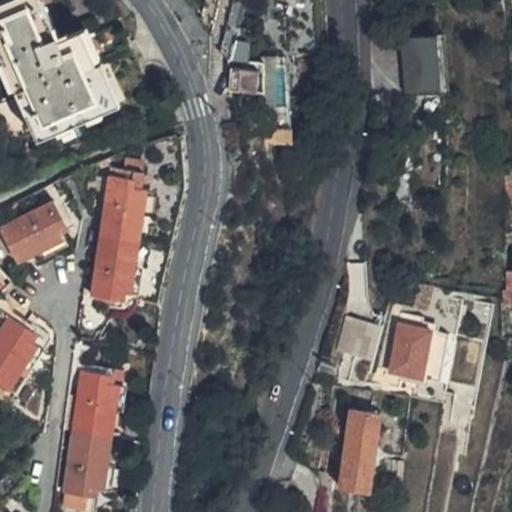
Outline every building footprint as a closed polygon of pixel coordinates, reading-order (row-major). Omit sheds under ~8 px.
[(44,138),(153,89),(121,19),(86,34),(84,29),(60,39),(46,9),(43,10),(37,0),(10,0),(0,5),(0,41),(3,48),(0,49),(0,58),(19,99),(23,97),(44,138)] [(441,86),(439,63),(437,30),(417,32),(403,34),(406,89),(441,86)] [(244,74),(244,93),(272,91),(270,72),(244,74)] [(411,197),(412,153),(400,152),(397,197),(411,197)] [(120,177),(110,238),(145,243),(154,191),(139,188),(140,180),(120,177)] [(65,239),(60,227),(68,222),(58,201),(4,228),(20,261),(65,239)] [(145,243),(110,238),(100,296),(121,301),(123,290),(138,292),(145,243)] [(337,383),(373,388),(383,317),(347,312),(337,383)] [(410,313),(409,325),(422,327),(423,315),(410,313)] [(40,345),(27,336),(32,328),(13,316),(6,326),(0,335),(0,379),(12,387),(40,345)] [(422,327),(409,325),(398,324),(393,373),(424,375),(429,327),(422,327)] [(429,327),(424,375),(442,378),(447,329),(429,327)] [(87,373),(77,432),(114,437),(121,389),(124,388),(126,371),(107,369),(106,377),(87,373)] [(371,488),(381,413),(351,408),(340,484),(371,488)] [(114,437),(77,432),(65,505),(87,508),(90,485),(105,487),(114,437)] [(0,504),(19,484),(14,480),(4,472),(0,476),(0,504)]
